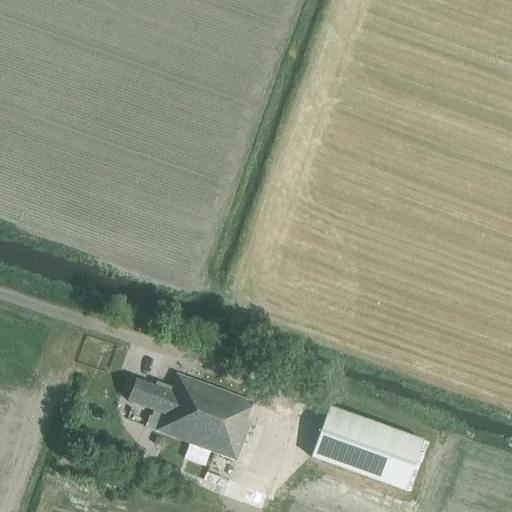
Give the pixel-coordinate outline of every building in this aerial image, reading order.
[(429,175),(402,172),(400,189),(427,192),(429,175)] [(281,193),(270,240),(289,245),(292,233),(306,236),(311,214),(317,216),(321,202),(281,193)] [(501,284),(501,272),(486,272),(486,283),(501,284)] [(145,428),(158,433),(236,463),(251,423),(247,421),(253,404),(176,375),(171,388),(157,383),(155,387),(137,380),(128,402),(154,412),(152,418),(149,417),(145,428)] [(310,458),(404,492),(421,443),(328,409),(310,458)]
